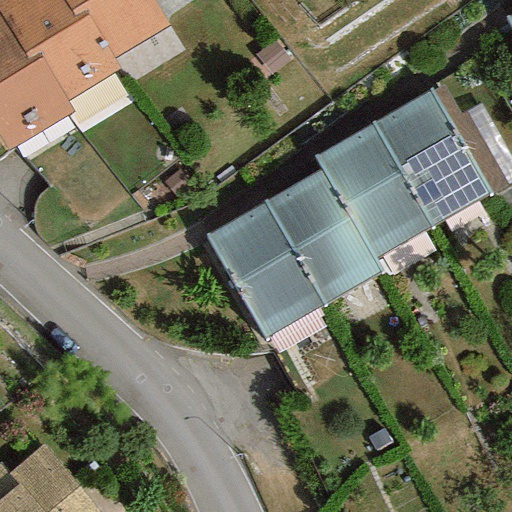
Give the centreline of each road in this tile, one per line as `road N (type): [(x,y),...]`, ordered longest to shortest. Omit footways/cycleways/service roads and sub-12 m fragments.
road 1 (unknown): [(28,278),(187,217),(416,74),(511,3)]
road 2 (residential): [(223,511),(172,421),(0,250)]
